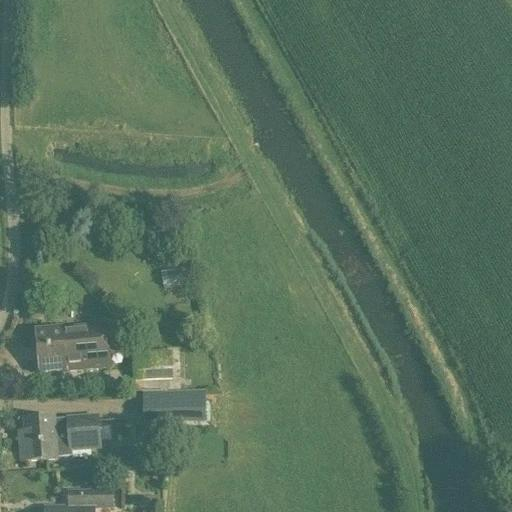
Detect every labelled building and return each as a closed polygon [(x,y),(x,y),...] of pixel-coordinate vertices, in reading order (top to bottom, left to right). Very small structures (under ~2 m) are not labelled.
[(162,289),(187,286),(186,272),(161,276),(162,289)] [(39,376),(110,370),(106,325),(35,332),(39,376)] [(172,354),(133,355),(133,382),(172,381),(172,354)] [(168,394),(145,394),(144,421),(168,422),(205,422),(205,395),(168,394)] [(21,464),(57,461),(57,460),(72,458),(71,454),(101,452),(99,417),(66,419),(66,420),(54,421),(54,419),(24,421),(25,442),(20,442),(21,464)] [(44,511),(93,511),(94,510),(113,510),(113,492),(68,492),(68,510),(44,510),(44,511)]
